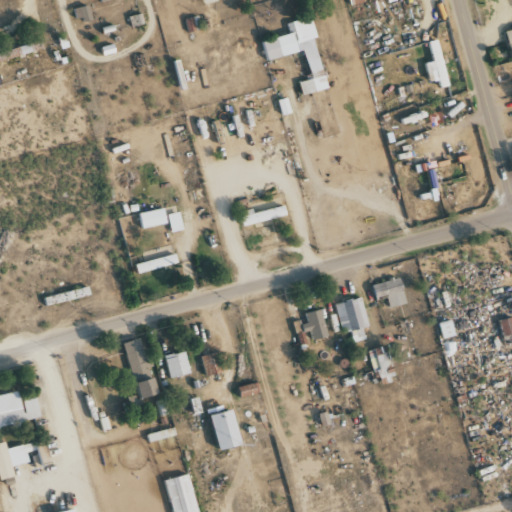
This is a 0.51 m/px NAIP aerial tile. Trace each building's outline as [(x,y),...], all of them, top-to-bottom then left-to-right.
[(70,8),(72,22),(86,20),(84,7),(70,8)] [(256,42),(261,61),(299,51),(306,79),(294,82),(297,95),(323,89),(311,39),(313,39),(308,17),(283,23),(285,34),(256,42)] [(511,59),(511,28),(498,32),(505,61),(511,59)] [(419,64),(424,83),(433,81),(434,88),(443,86),(432,39),(423,42),(427,62),(419,64)] [(133,214),(137,229),(161,224),(157,208),(133,214)] [(234,215),(236,225),(280,218),(279,208),(234,215)] [(164,214),(166,232),(178,231),(175,213),(164,214)] [(172,266),(170,256),(129,263),(131,272),(172,266)] [(366,285),(369,301),(380,298),(383,309),(401,305),(395,278),(366,285)] [(332,305),(340,333),(346,332),(349,343),(361,340),(358,328),(365,325),(357,297),(332,305)] [(297,333),(305,331),(307,341),(325,336),(317,309),(300,314),(303,324),(295,326),(297,333)] [(511,343),(511,318),(496,318),(497,343),(511,343)] [(135,383),(150,379),(147,368),(153,366),(149,354),(144,356),(140,339),(123,344),(135,383)] [(164,357),(170,379),(190,373),(184,351),(164,357)] [(201,357),(205,376),(219,373),(215,353),(201,357)] [(142,398),(159,394),(155,379),(138,383),(142,398)] [(260,394),(258,383),(239,387),(241,397),(260,394)] [(0,395),(0,426),(40,420),(36,397),(20,399),(19,392),(0,395)] [(243,445),(233,410),(211,416),(220,451),(243,445)] [(322,427),(330,424),(326,412),(319,414),(322,427)] [(0,480),(15,477),(12,467),(29,462),(27,452),(35,450),(33,443),(7,449),(5,442),(0,443),(0,480)] [(165,481),(173,511),(198,511),(188,475),(165,481)]
